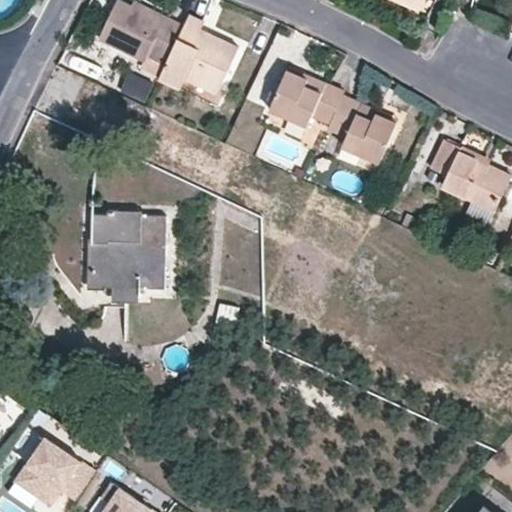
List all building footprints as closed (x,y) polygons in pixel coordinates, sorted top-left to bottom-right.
[(117,0),(101,38),(147,59),(149,55),(168,65),(186,26),(167,16),(164,22),(131,6),(118,0),(117,0)] [(135,0),(131,6),(164,22),(167,16),(135,0)] [(399,0),(417,8),(420,0),(399,0)] [(191,16),(186,26),(168,65),(161,78),(182,88),(187,77),(219,92),(240,47),(202,30),(206,22),(191,16)] [(288,68),(285,76),(306,84),(310,78),(288,68)] [(272,108),(310,124),(313,118),(331,126),(345,96),(346,92),(310,75),(310,78),(306,84),(285,76),(272,108)] [(330,128),(349,136),(345,145),(381,161),(398,122),(378,114),(379,111),(345,96),(331,126),(330,128)] [(490,223),(511,175),(461,152),(463,147),(446,138),(433,168),(448,175),(444,185),(474,199),(468,214),(490,223)] [(220,163),(172,141),(163,160),(210,183),(220,163)] [(228,144),(223,155),(241,164),(246,152),(228,144)] [(169,215),(94,213),(93,284),(167,286),(169,215)] [(77,499),(97,469),(47,435),(16,480),(39,496),(44,488),(57,497),(62,489),(77,499)] [(158,511),(113,481),(103,496),(110,502),(103,511),(158,511)] [(52,504),(57,497),(44,488),(39,496),(52,504)]
